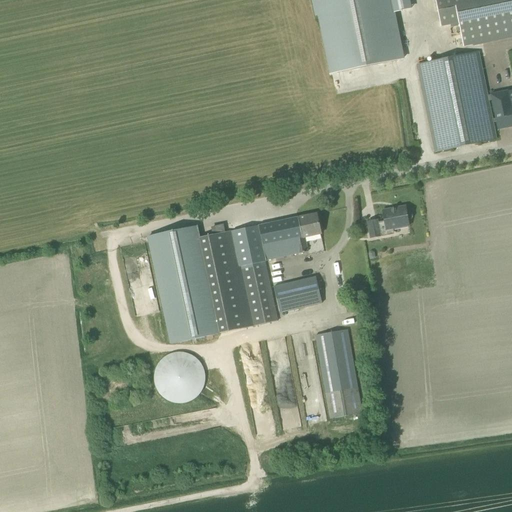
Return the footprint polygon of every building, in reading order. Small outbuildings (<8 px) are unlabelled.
[(311,0),(315,15),(319,14),(331,74),(402,59),(393,12),(411,8),(408,0),(311,0)] [(511,0),(435,0),(438,12),(440,26),(459,22),(464,47),(511,37),(511,0)] [(492,123),(496,122),(498,130),(511,126),(511,90),(508,92),(507,91),(490,95),(486,96),(478,53),(417,65),(435,152),(496,140),(492,123)] [(377,221),(367,222),(370,238),(380,237),(379,232),(393,229),(409,226),(408,220),(411,219),(412,217),(412,213),(409,212),(406,212),(405,206),(397,208),(396,210),(391,211),(391,209),(382,211),(384,221),(377,223),(377,221)] [(212,228),(214,235),(199,238),(197,227),(149,237),(172,344),(277,322),(264,261),(268,261),(268,260),(308,252),(305,238),(321,234),(316,214),(230,232),(230,231),(224,233),(223,226),(212,228)] [(280,313),(322,303),(316,277),(274,287),(280,313)] [(351,290),(352,300),(370,298),(368,288),(351,290)] [(362,414),(348,330),(315,336),(329,419),(362,414)] [(154,377),(154,379),(154,381),(154,383),(154,385),(155,387),(156,389),(157,390),(158,392),(159,394),(160,395),(161,397),(163,398),(165,399),(166,400),(168,401),(170,402),(172,403),(174,403),(176,404),(178,404),(180,404),(182,404),(184,404),(186,403),(188,403),(190,402),(191,401),(193,400),(195,399),(196,397),(198,396),(199,395),(200,393),(201,392),(202,390),(203,388),(204,386),(204,384),(205,382),(205,380),(205,378),(205,376),(205,374),(204,372),(204,370),(203,368),(202,367),(201,365),(200,363),(199,362),(197,360),(196,359),(194,357),(193,356),(191,355),(189,355),(187,354),(185,353),(183,353),(181,353),(179,353),(177,353),(175,353),(173,353),(171,354),(169,355),(167,356),(166,357),(164,358),(162,359),(161,360),(160,362),(158,363),(157,365),(156,367),(155,369),(155,371),(154,373),(154,375),(154,377)]
